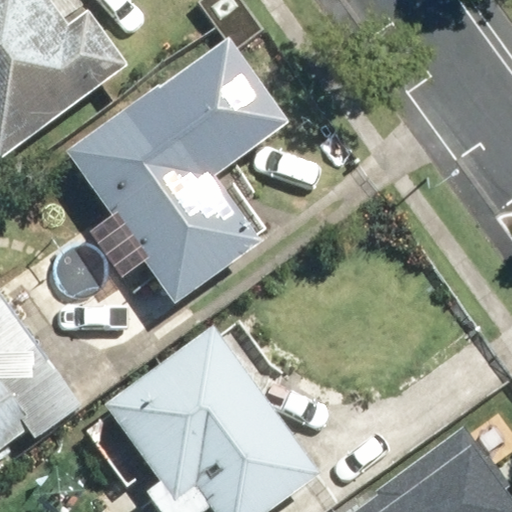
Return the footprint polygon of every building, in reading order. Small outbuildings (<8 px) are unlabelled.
[(0,0),(0,133),(96,70),(48,0),(0,0)] [(157,106),(79,162),(178,300),(256,244),(157,106)] [(194,511),(255,511),(299,484),(209,350),(124,407),(194,511)] [(0,406),(0,444),(18,431),(0,406)] [(468,435),(364,511),(511,511),(481,471),(490,464),(468,435)]
